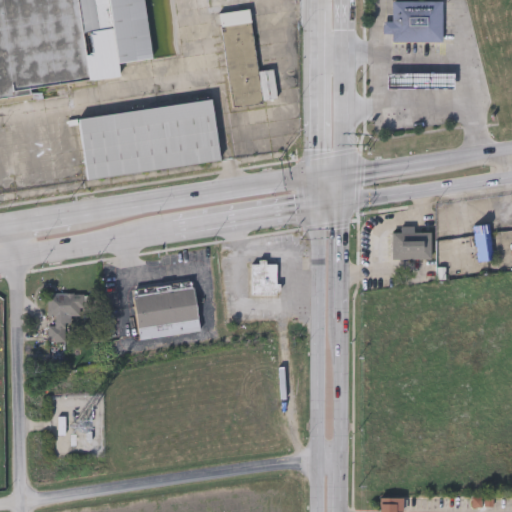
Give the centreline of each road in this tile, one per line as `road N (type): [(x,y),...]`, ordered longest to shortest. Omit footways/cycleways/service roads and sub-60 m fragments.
road 1 (secondary): [(337,511),(342,0)]
road 2 (residential): [(337,460),(0,504)]
road 3 (secondary): [(322,179),(316,511)]
road 4 (residential): [(12,223),(22,511)]
road 5 (secondary): [(322,179),(74,214)]
road 6 (secondary): [(321,206),(511,177)]
road 7 (secondary): [(319,0),(322,179)]
road 8 (secondary): [(0,255),(173,229)]
road 9 (secondary): [(173,229),(321,206)]
